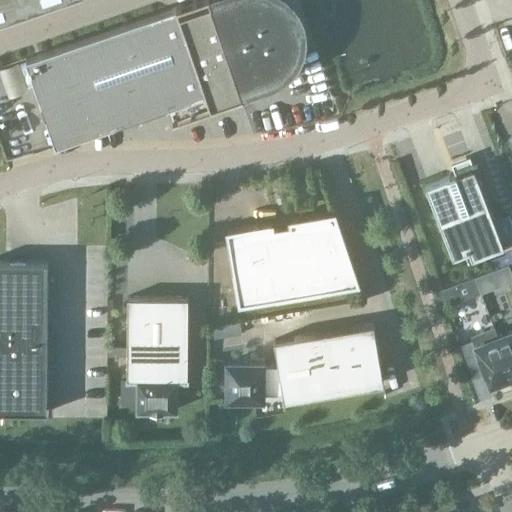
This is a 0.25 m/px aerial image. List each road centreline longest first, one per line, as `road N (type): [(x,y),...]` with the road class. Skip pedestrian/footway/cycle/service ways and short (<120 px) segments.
road 1 (unclassified): [(461,0),(483,73),(458,98),(285,149),(93,165),(0,186)]
road 2 (unclassified): [(0,501),(235,500),(312,490),(488,442)]
road 3 (unclassified): [(0,43),(127,0)]
